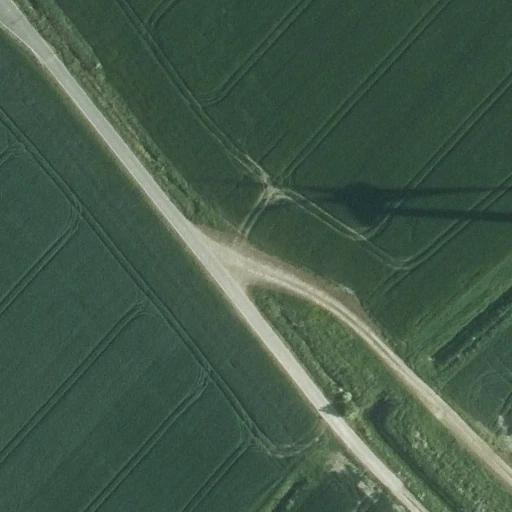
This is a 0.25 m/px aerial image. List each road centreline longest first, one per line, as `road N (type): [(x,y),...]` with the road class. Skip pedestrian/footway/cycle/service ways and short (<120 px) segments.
road 1 (track): [(13,0),(345,436),(419,511)]
road 2 (track): [(206,249),(309,287),(352,313),(511,483)]
